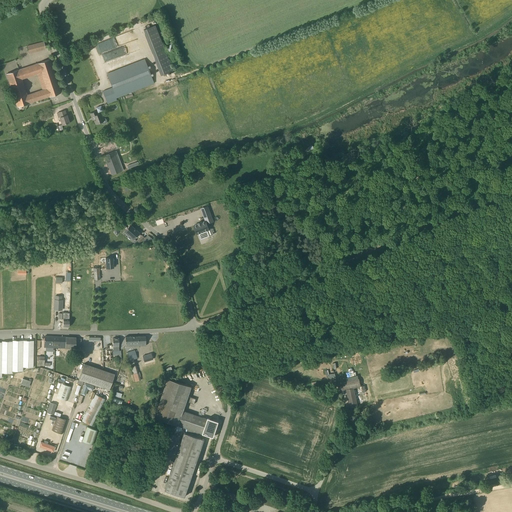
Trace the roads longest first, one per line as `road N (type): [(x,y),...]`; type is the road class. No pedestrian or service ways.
road 1 (unclassified): [(194,326),(168,244),(107,186),(46,26),(47,0)]
road 2 (track): [(194,326),(511,191)]
road 3 (unclassified): [(0,332),(194,326)]
road 4 (unclassified): [(177,511),(0,455)]
road 5 (track): [(368,511),(511,484)]
road 6 (primary): [(136,511),(0,469)]
road 7 (unclassified): [(214,457),(229,407),(194,326)]
road 8 (unclassified): [(214,457),(316,492),(313,511)]
